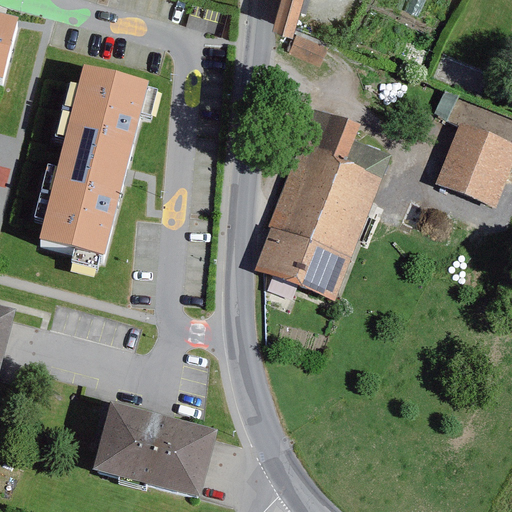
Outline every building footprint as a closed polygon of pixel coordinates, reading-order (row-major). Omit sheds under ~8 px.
[(286,0),(278,30),(299,36),(309,0),(286,0)] [(0,91),(8,94),(24,34),(0,27),(0,91)] [(320,68),(327,48),(298,38),(291,57),(320,68)] [(108,266),(151,95),(89,80),(46,251),(108,266)] [(445,92),(443,114),(458,116),(460,94),(445,92)] [(395,163),(360,149),(365,136),(313,115),(266,232),(276,236),(259,279),(337,309),(395,163)] [(495,215),(511,175),(511,151),(461,131),(436,191),(495,215)] [(21,325),(0,319),(0,391),(4,392),(21,325)] [(224,445),(113,418),(98,482),(208,508),(224,445)]
